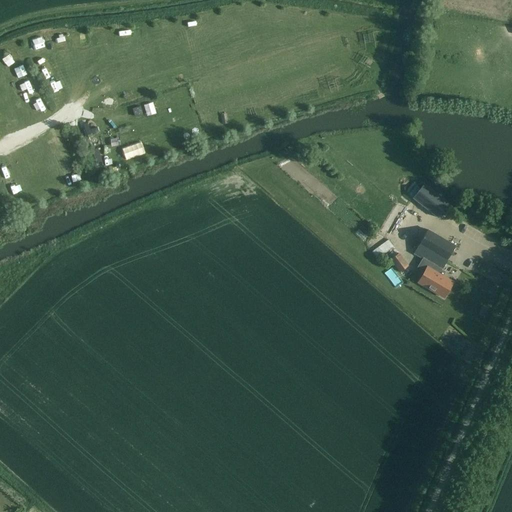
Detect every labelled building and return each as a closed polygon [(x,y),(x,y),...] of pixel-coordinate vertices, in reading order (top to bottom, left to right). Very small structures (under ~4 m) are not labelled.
[(437,218),(448,204),(424,184),(412,198),(437,218)] [(427,229),(413,254),(422,259),(416,268),(424,273),(418,283),(443,298),(452,282),(442,276),(445,272),(441,270),(455,246),(427,229)] [(389,240),(372,252),(377,259),(385,253),(393,246),(389,240)] [(393,246),(385,253),(390,259),(398,253),(393,246)] [(398,253),(390,259),(399,273),(400,272),(408,266),(398,253)]
